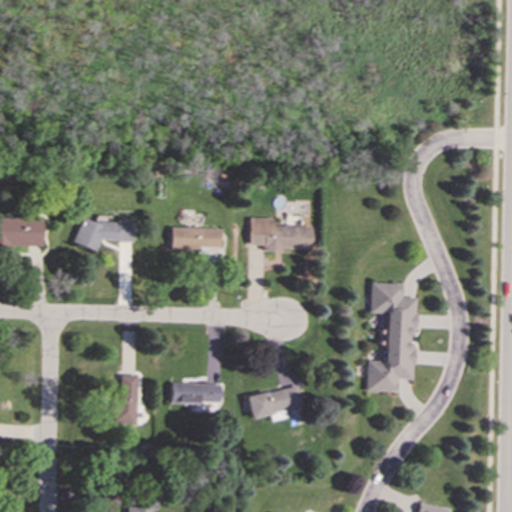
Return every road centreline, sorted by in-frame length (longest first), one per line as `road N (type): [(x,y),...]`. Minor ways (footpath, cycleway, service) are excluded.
road 1 (residential): [(511,138),(447,140),(420,162),(417,206),(454,300),(459,346),(439,404),(365,511)]
road 2 (residential): [(280,320),(0,313)]
road 3 (residential): [(46,511),(49,315)]
